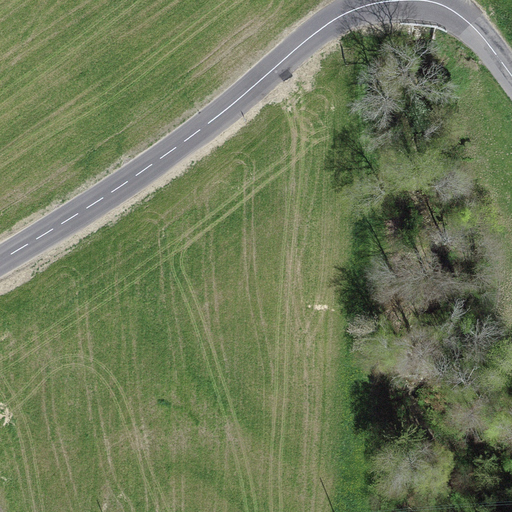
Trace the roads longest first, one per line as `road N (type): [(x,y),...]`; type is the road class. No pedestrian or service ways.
road 1 (tertiary): [(0,258),(103,198),(313,33),(380,0)]
road 2 (tertiary): [(422,0),(459,13),(511,74)]
